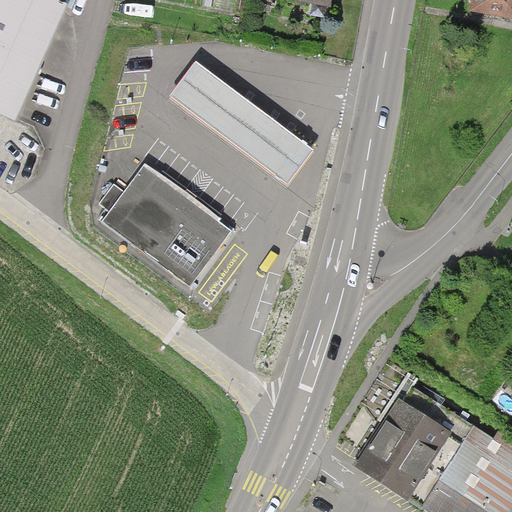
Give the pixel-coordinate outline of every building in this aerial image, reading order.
[(67,5),(54,0),(0,0),(0,114),(17,122),(62,17),(67,5)] [(511,0),(474,0),(472,10),(511,17),(511,0)] [(314,151),(198,64),(172,98),(288,185),(314,151)] [(176,188),(146,165),(125,193),(114,185),(100,204),(111,213),(103,223),(191,287),(233,231),(176,188)] [(452,434),(399,400),(391,413),(357,468),(410,501),(452,434)] [(511,511),(511,443),(498,435),(494,442),(475,430),(425,508),(430,511),(511,511)]
